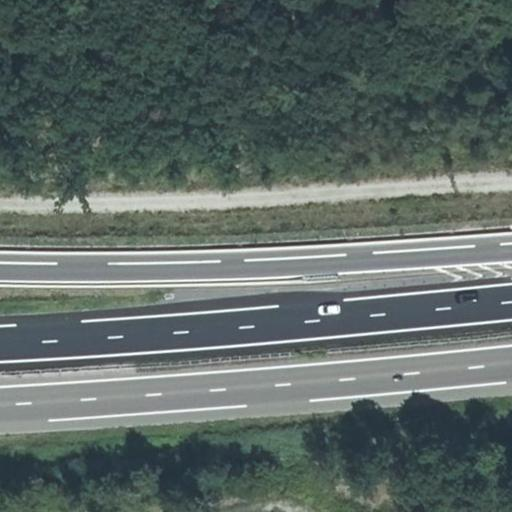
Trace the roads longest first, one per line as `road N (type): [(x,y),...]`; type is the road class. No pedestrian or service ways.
road 1 (motorway): [(0,404),(511,360)]
road 2 (motorway): [(511,299),(0,342)]
road 3 (motorway): [(511,248),(311,266),(0,271)]
road 4 (track): [(0,209),(511,190)]
